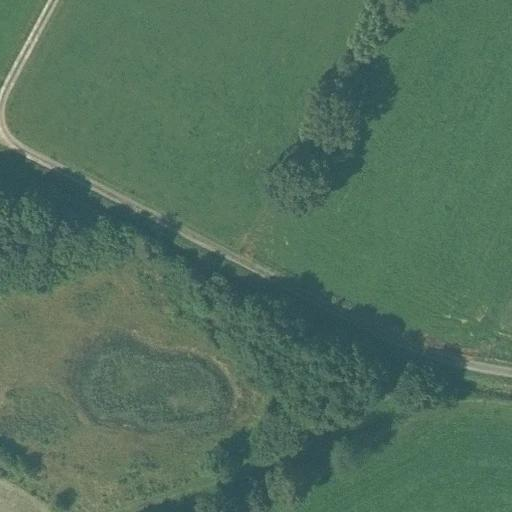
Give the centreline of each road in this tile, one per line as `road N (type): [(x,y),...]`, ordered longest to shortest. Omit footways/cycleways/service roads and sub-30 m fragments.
road 1 (track): [(511,377),(407,361),(4,142),(0,126)]
road 2 (track): [(0,117),(53,0)]
